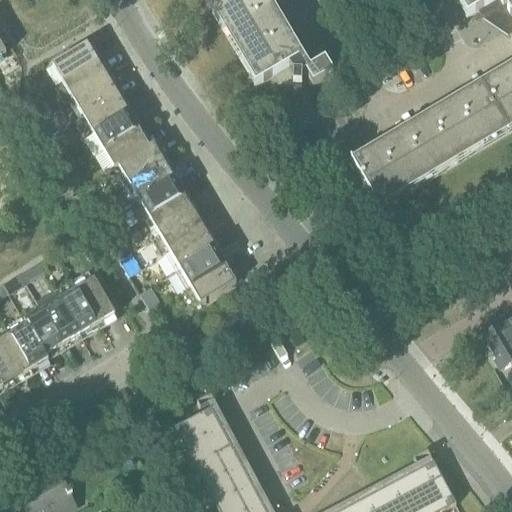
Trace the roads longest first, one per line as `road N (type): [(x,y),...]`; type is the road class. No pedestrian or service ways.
road 1 (residential): [(248,195),(113,0)]
road 2 (residential): [(399,366),(306,270),(248,195)]
road 3 (residential): [(511,502),(399,366)]
road 4 (residential): [(386,117),(340,35),(310,31),(292,0)]
road 5 (residential): [(248,195),(386,117)]
road 6 (residential): [(137,360),(0,438)]
road 7 (residential): [(399,366),(511,301)]
